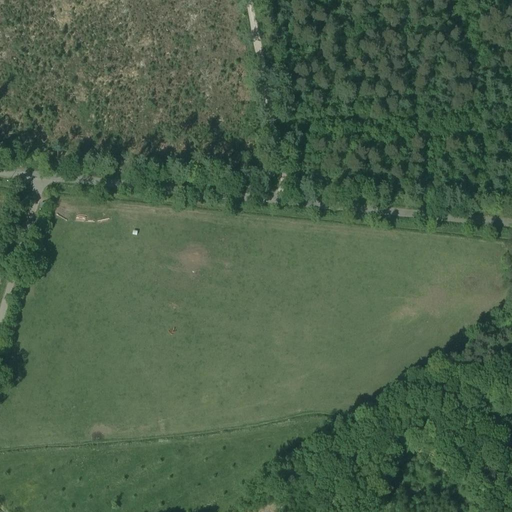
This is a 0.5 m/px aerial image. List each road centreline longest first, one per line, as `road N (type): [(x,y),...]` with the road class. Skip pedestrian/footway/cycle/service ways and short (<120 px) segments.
road 1 (unclassified): [(511,223),(0,173)]
road 2 (track): [(248,0),(285,202)]
